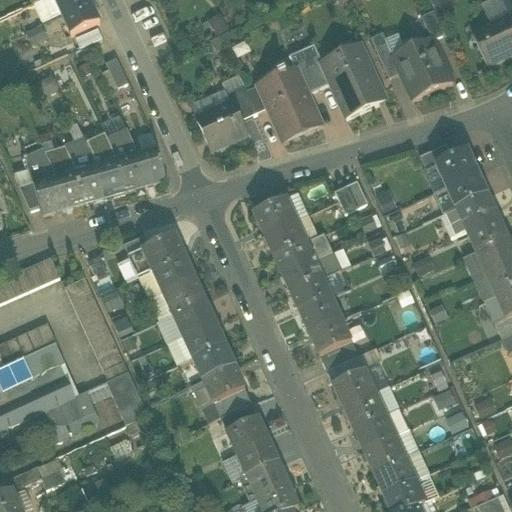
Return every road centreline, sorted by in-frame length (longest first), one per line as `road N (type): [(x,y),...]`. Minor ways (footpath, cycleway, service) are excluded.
road 1 (residential): [(343,511),(197,199)]
road 2 (residential): [(197,199),(493,111)]
road 3 (residential): [(197,199),(107,0)]
road 4 (residential): [(0,256),(197,199)]
